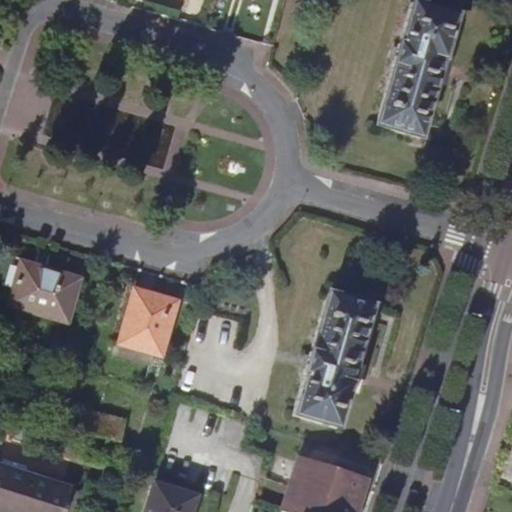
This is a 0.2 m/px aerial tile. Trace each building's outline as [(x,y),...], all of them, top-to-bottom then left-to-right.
[(419,140),(455,16),(409,3),(375,126),(419,140)] [(67,325),(79,281),(46,272),(44,278),(33,275),(36,266),(10,259),(2,288),(13,291),(8,309),(67,325)] [(160,359),(175,304),(134,293),(118,347),(160,359)] [(337,430),(372,306),(327,294),(292,417),(337,430)] [(120,444),(125,423),(87,414),(82,435),(120,444)] [(293,511),(308,465),(298,461),(281,511),(293,511)] [(355,511),(359,501),(353,499),(359,481),(308,465),(293,511),(355,511)] [(0,511),(64,511),(71,492),(0,468),(0,511)] [(359,481),(353,499),(359,501),(364,483),(359,481)] [(188,511),(193,499),(152,486),(143,511),(188,511)]
